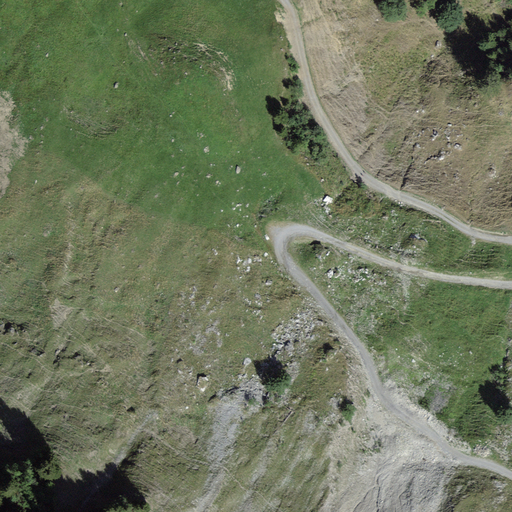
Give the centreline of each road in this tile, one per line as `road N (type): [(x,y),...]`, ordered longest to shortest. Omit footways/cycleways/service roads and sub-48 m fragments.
road 1 (track): [(511,286),(406,271),(310,231),(282,241),(288,263),(369,365),(404,430),(446,455),(511,475)]
road 2 (track): [(279,0),(314,105),(354,167),(473,235),(511,241)]
